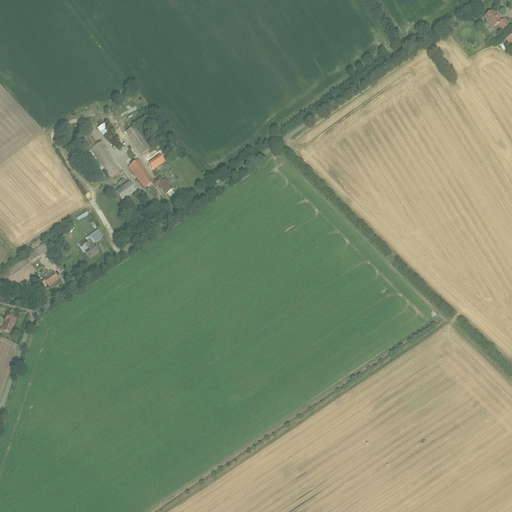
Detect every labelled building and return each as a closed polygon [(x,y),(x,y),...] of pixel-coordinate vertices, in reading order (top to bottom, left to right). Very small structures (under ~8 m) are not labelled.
[(485,18),(493,29),(500,24),(503,23),(495,11),(485,18)] [(503,23),(500,24),(504,29),(510,25),(507,20),(503,23)] [(104,124),(98,128),(104,137),(110,133),(104,124)] [(135,127),(128,132),(143,154),(150,149),(135,127)] [(91,150),(98,145),(89,133),(82,138),(84,140),(83,141),(87,148),(89,147),(91,150)] [(120,170),(102,143),(98,145),(91,150),(110,177),(120,170)] [(162,149),(147,160),(154,169),(169,159),(162,149)] [(138,162),(129,168),(138,180),(139,179),(146,189),(153,184),(154,184),(138,162)] [(154,184),(153,184),(156,188),(160,185),(167,195),(174,189),(167,180),(164,182),(161,178),(154,184)] [(136,191),(130,183),(118,191),(124,199),(136,191)] [(88,212),(77,218),(79,221),(90,215),(88,212)] [(98,231),(89,237),(94,244),(103,238),(98,231)] [(83,247),(90,257),(99,251),(96,246),(94,247),(92,245),(89,246),(87,243),(83,247)] [(44,244),(28,255),(32,260),(47,249),(44,244)] [(9,269),(0,275),(0,279),(2,282),(13,274),(9,269)] [(46,280),(49,286),(57,281),(52,272),(46,276),(48,279),(46,280)] [(19,318),(8,314),(3,330),(12,333),(15,324),(17,325),(19,318)]
